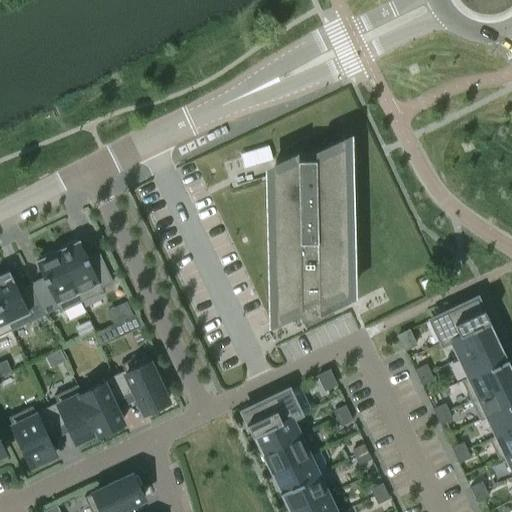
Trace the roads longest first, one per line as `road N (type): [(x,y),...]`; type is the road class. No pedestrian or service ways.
road 1 (residential): [(445,14),(343,64),(152,138)]
road 2 (residential): [(413,0),(152,138)]
road 3 (residential): [(205,412),(90,167)]
road 4 (residential): [(357,339),(439,511)]
road 5 (residential): [(158,433),(0,508)]
road 6 (residential): [(357,339),(205,412)]
